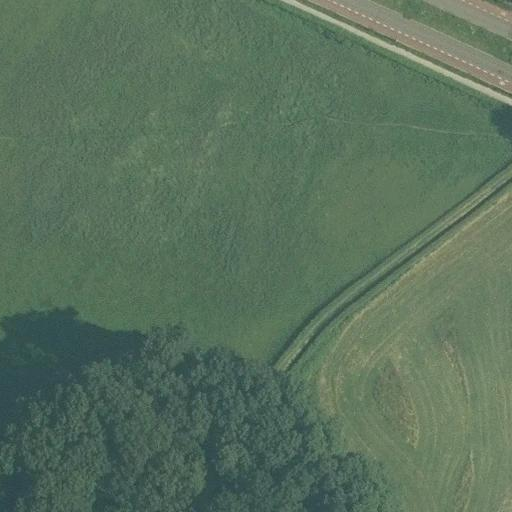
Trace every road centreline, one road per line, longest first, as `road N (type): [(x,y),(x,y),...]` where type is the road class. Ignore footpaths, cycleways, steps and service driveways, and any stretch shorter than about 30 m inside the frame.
road 1 (track): [(0,495),(88,432),(200,403),(250,412),(272,428),(340,511)]
road 2 (track): [(250,412),(345,304),(511,175)]
road 3 (tertiary): [(335,0),(511,80)]
